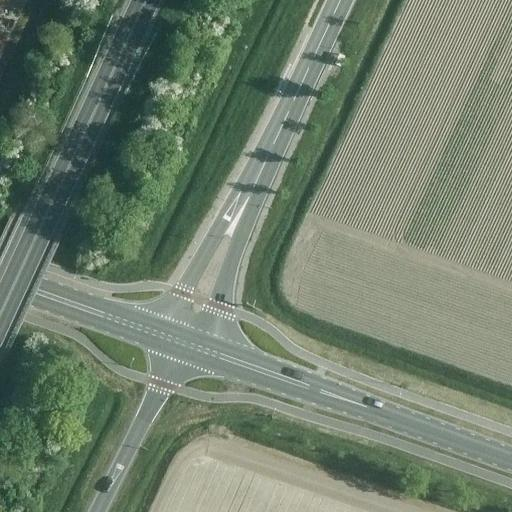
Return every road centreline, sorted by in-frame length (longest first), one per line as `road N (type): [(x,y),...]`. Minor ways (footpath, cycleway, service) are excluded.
road 1 (primary): [(181,347),(341,0)]
road 2 (primary): [(511,462),(181,347)]
road 3 (trunk): [(0,311),(143,0)]
road 4 (primary): [(181,347),(0,281)]
road 5 (trunk): [(97,511),(181,347)]
